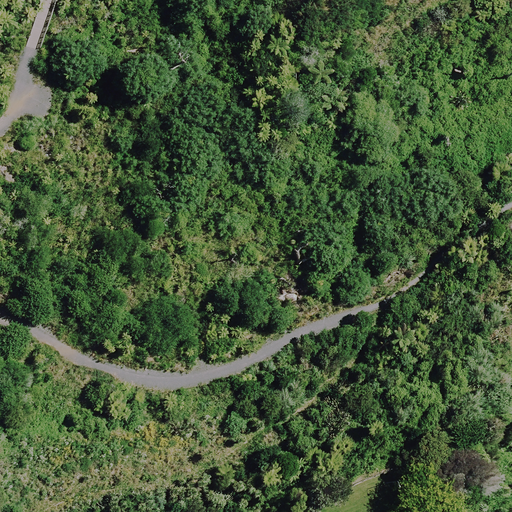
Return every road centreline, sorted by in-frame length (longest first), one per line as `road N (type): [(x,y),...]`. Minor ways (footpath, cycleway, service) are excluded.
road 1 (track): [(0,322),(80,359),(179,384),(315,336),(374,326)]
road 2 (track): [(46,0),(0,115)]
